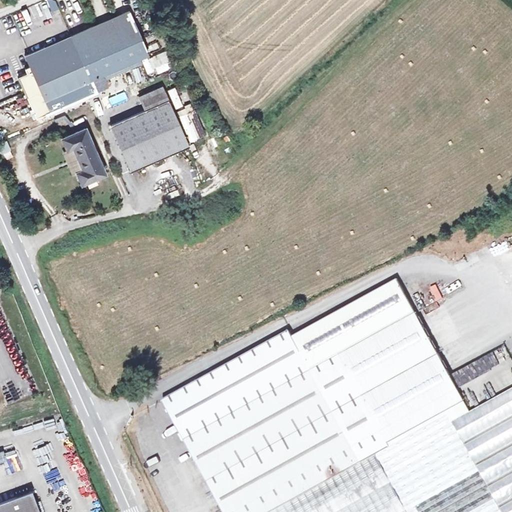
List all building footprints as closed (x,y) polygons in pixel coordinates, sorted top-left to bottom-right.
[(50,10),(57,9),(55,0),(49,0),(47,0),(50,10)] [(129,9),(94,23),(100,36),(134,21),(129,9)] [(24,85),(38,114),(107,84),(103,73),(150,53),(136,23),(134,21),(100,36),(94,23),(27,50),(32,63),(26,66),(28,71),(19,75),(24,85)] [(137,67),(132,69),(137,80),(142,78),(137,67)] [(142,96),(148,110),(172,99),(166,85),(142,96)] [(111,103),(124,98),(122,93),(109,98),(111,103)] [(113,124),(133,171),(192,146),(186,133),(172,99),(148,110),(113,124)] [(108,171),(88,125),(64,135),(70,149),(76,146),(84,166),(78,169),(83,182),(108,171)] [(195,129),(186,133),(192,146),(201,141),(195,129)] [(207,140),(212,155),(220,153),(215,137),(207,140)] [(0,144),(0,149),(5,160),(13,156),(5,141),(0,144)] [(70,149),(78,169),(84,166),(76,146),(70,149)] [(294,336),(166,402),(227,511),(274,511),(463,416),(481,407),(430,319),(413,285),(298,343),(294,336)] [(463,416),(274,511),(511,511),(511,400),(485,414),(467,423),(463,416)] [(481,407),(463,416),(467,423),(485,414),(481,407)] [(41,511),(33,490),(0,502),(0,511),(41,511)]
